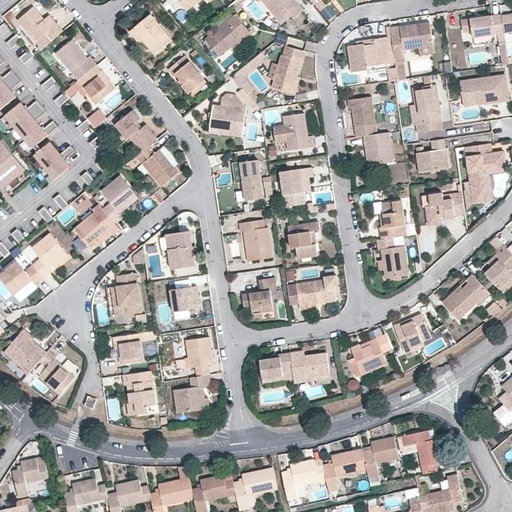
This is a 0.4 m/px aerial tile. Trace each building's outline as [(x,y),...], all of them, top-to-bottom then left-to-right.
[(179,0),(187,10),(199,0),(179,0)] [(261,0),(279,22),(300,4),(297,0),(261,0)] [(317,6),(320,9),(326,5),(323,1),(317,6)] [(300,4),(279,22),(281,24),(291,16),(294,19),(304,10),(300,4)] [(52,40),(63,31),(50,15),(45,20),(34,7),(19,19),(30,33),(33,31),(39,38),(46,32),(52,40)] [(511,13),(501,16),(505,40),(511,39),(511,35),(511,32),(511,31),(511,13)] [(135,27),(144,39),(155,54),(172,40),(151,14),(135,27)] [(501,16),(501,14),(462,19),(464,32),(472,30),(473,37),(497,34),(498,45),(506,44),(505,40),(501,16)] [(232,46),(242,37),(229,20),(205,38),(219,56),(232,46)] [(409,27),(408,25),(401,26),(402,35),(403,49),(433,45),(430,21),(415,24),(415,26),(409,27)] [(402,35),(401,26),(390,27),(392,37),(402,35)] [(139,43),(144,39),(135,27),(130,31),(139,43)] [(392,37),(390,27),(386,28),(387,37),(384,38),(388,63),(396,62),(395,60),(392,37)] [(33,31),(30,33),(36,40),(39,38),(33,31)] [(39,38),(36,40),(42,48),(52,40),(46,32),(39,38)] [(11,48),(22,39),(17,34),(7,43),(11,48)] [(403,49),(402,35),(392,37),(395,60),(404,58),(403,49)] [(245,40),(242,37),(232,46),(234,49),(245,40)] [(384,38),(374,39),(375,44),(365,45),(365,44),(356,45),(348,46),(351,71),(368,69),(368,65),(388,63),(384,38)] [(78,81),(97,65),(90,56),(88,58),(73,39),(56,53),(78,81)] [(508,63),(506,44),(498,45),(501,64),(508,63)] [(305,50),(286,45),(283,55),(281,55),(272,87),(292,92),(297,76),(305,50)] [(24,64),(35,55),(30,49),(19,58),(24,64)] [(184,82),(181,85),(191,97),(208,84),(185,55),(169,69),(173,75),(176,73),(181,79),(184,82)] [(443,72),(451,71),(451,60),(442,61),(443,72)] [(102,71),(97,65),(78,81),(77,82),(87,93),(95,105),(116,88),(109,80),(107,81),(100,73),(102,71)] [(7,84),(17,76),(12,70),(2,78),(7,84)] [(103,70),(102,71),(100,73),(107,81),(109,80),(110,79),(103,70)] [(483,96),(484,103),(485,105),(510,100),(506,73),(460,80),(463,100),(483,96)] [(424,84),(432,82),(431,74),(422,76),(424,84)] [(0,107),(2,109),(17,97),(12,90),(7,84),(2,78),(0,75),(0,107)] [(226,81),(224,83),(229,90),(239,83),(233,75),(226,81)] [(12,90),(21,82),(17,76),(7,84),(12,90)] [(47,91),(57,82),(52,76),(42,85),(47,91)] [(301,76),(297,76),(292,92),(296,94),(301,76)] [(87,93),(77,82),(74,84),(83,96),(87,93)] [(443,128),(442,121),(437,122),(434,107),(440,106),(436,84),(412,87),(415,105),(418,124),(416,125),(417,132),(443,128)] [(19,94),(27,100),(31,94),(23,88),(19,94)] [(253,110),(259,106),(254,100),(248,94),(243,88),(238,92),(253,110)] [(248,94),(254,100),(258,97),(253,90),(248,94)] [(70,97),(65,92),(54,101),(59,106),(70,97)] [(231,130),(230,135),(242,137),(247,107),(237,94),(227,93),(222,97),(221,105),(214,104),(210,126),(231,130)] [(352,107),(356,137),(364,136),(377,134),(371,96),(348,99),(350,108),(352,107)] [(464,106),(484,103),(483,96),(463,100),(464,106)] [(30,112),(21,101),(6,114),(37,152),(38,151),(39,150),(52,139),(47,133),(40,124),(35,118),(30,112)] [(35,118),(45,110),(40,104),(30,112),(35,118)] [(413,125),(416,125),(418,124),(415,105),(410,105),(413,125)] [(40,124),(49,116),(45,110),(35,118),(40,124)] [(149,145),(157,138),(146,124),(142,127),(139,129),(135,122),(137,120),(140,119),(132,110),(115,124),(127,139),(130,136),(141,151),(149,145)] [(305,112),(283,116),(288,150),(315,146),(313,135),(308,136),(305,112)] [(258,115),(250,114),(249,121),(257,122),(258,115)] [(81,133),(92,124),(87,119),(76,128),(81,133)] [(52,139),(62,131),(57,125),(47,133),(52,139)] [(209,132),(230,135),(231,130),(210,126),(209,132)] [(394,161),(389,132),(377,134),(364,136),(365,149),(369,148),(371,165),(394,161)] [(94,149),(105,140),(100,134),(89,143),(94,149)] [(26,168),(1,138),(0,139),(0,181),(4,186),(10,182),(16,176),(26,168)] [(446,138),(430,141),(432,151),(416,153),(419,172),(446,168),(443,149),(447,149),(446,138)] [(492,153),(491,143),(466,146),(474,203),(487,201),(482,169),(506,165),(504,151),(492,153)] [(64,157),(74,149),(69,144),(59,151),(64,157)] [(165,144),(159,149),(174,167),(180,162),(165,144)] [(59,151),(54,145),(43,155),(42,156),(39,158),(41,161),(47,168),(55,178),(71,166),(64,157),(59,151)] [(155,152),(149,145),(141,151),(137,155),(162,186),(178,172),(174,167),(159,149),(155,152)] [(269,155),(276,154),(275,145),(268,145),(269,155)] [(111,169),(102,158),(96,163),(105,174),(111,169)] [(240,162),(246,201),(264,198),(258,159),(240,162)] [(47,168),(41,161),(36,165),(42,172),(47,168)] [(507,171),(506,165),(482,169),(487,201),(493,197),(490,173),(507,171)] [(305,203),(303,192),(301,178),(309,177),(314,176),(312,167),(281,172),(286,206),(305,203)] [(95,182),(87,171),(81,176),(90,187),(95,182)] [(103,208),(115,223),(123,217),(120,213),(129,206),(126,201),(136,193),(120,175),(101,191),(110,202),(103,208)] [(14,187),(20,181),(16,176),(10,182),(14,187)] [(265,188),(272,186),(270,176),(263,178),(265,188)] [(301,178),(303,192),(312,191),(309,177),(301,178)] [(97,201),(88,190),(85,192),(89,198),(90,198),(95,203),(97,201)] [(372,192),(360,194),(362,201),(373,199),(372,192)] [(456,214),(465,213),(462,192),(443,195),(443,192),(429,195),(431,206),(426,207),(429,225),(443,222),(442,219),(442,216),(445,215),(446,218),(456,217),(456,214)] [(68,204),(59,193),(53,198),(62,209),(68,204)] [(126,201),(129,206),(139,197),(136,193),(126,201)] [(380,228),(381,239),(393,237),(407,235),(402,200),(381,203),(383,212),(386,227),(381,228),(380,228)] [(312,202),(307,203),(309,212),(335,208),(334,202),(313,205),(312,202)] [(112,234),(119,228),(115,223),(103,208),(99,203),(92,209),(95,211),(83,220),(74,228),(90,248),(110,231),(112,234)] [(53,217),(44,206),(38,211),(47,222),(53,217)] [(78,214),(83,220),(95,211),(92,209),(89,206),(78,214)] [(247,230),(252,261),(272,257),(268,227),(265,227),(264,219),(240,223),(241,231),(244,231),(247,230)] [(311,231),(315,231),(321,230),(319,221),(288,227),(292,248),(296,247),(298,259),(318,255),(316,243),(313,244),(311,231)] [(52,222),(47,225),(52,230),(56,227),(52,222)] [(26,239),(17,228),(11,233),(20,244),(26,239)] [(92,250),(112,234),(110,231),(90,248),(92,250)] [(196,266),(193,252),(193,246),(190,231),(166,234),(171,270),(196,266)] [(33,264),(44,277),(52,271),(50,269),(48,267),(54,262),(55,261),(66,252),(51,232),(32,247),(41,258),(33,264)] [(381,239),(377,240),(379,250),(382,249),(383,259),(384,269),(386,278),(409,274),(405,246),(394,247),(393,237),(381,239)] [(10,252),(1,241),(0,241),(0,251),(4,256),(10,252)] [(511,252),(503,243),(495,250),(497,253),(502,258),(492,266),(486,273),(500,288),(511,276),(511,252)] [(69,255),(66,252),(55,261),(58,265),(69,255)] [(502,258),(497,253),(487,262),(492,266),(502,258)] [(36,283),(44,277),(33,264),(25,270),(16,260),(0,272),(0,276),(14,294),(25,285),(27,284),(32,279),(34,282),(36,283)] [(286,280),(294,280),(294,269),(286,269),(286,280)] [(120,307),(114,308),(115,317),(143,313),(137,272),(118,275),(119,286),(120,286),(122,295),(119,296),(120,307)] [(489,291),(473,274),(443,301),(458,320),(476,303),(489,291)] [(338,286),(336,275),(325,276),(326,279),(328,288),(335,286),(338,286)] [(504,292),(511,285),(511,276),(500,288),(504,292)] [(253,314),(263,312),(274,310),(271,287),(277,286),(276,277),(259,280),(261,291),(243,294),(244,307),(252,306),(253,314)] [(309,304),(322,302),(337,300),(335,286),(328,288),(326,279),(297,284),(300,302),(301,309),(309,307),(309,304)] [(300,302),(297,284),(286,285),(289,304),(300,302)] [(25,285),(14,294),(17,298),(28,289),(25,285)] [(173,312),(195,309),(193,294),(199,293),(198,285),(170,290),(173,312)] [(111,287),(114,308),(120,307),(119,296),(122,295),(120,286),(119,286),(111,287)] [(479,306),(492,294),(489,291),(476,303),(479,306)] [(508,304),(499,295),(495,298),(504,307),(508,304)] [(502,309),(497,303),(489,309),(493,315),(502,309)] [(422,314),(413,318),(414,320),(402,325),(401,323),(394,325),(405,350),(424,342),(432,338),(422,314)] [(372,339),(386,333),(383,326),(369,331),(372,339)] [(46,353),(47,351),(32,338),(33,336),(24,329),(21,332),(46,353)] [(32,370),(39,361),(46,353),(21,332),(4,352),(23,368),(29,373),(32,370)] [(140,333),(117,336),(119,349),(121,364),(144,360),(140,333)] [(392,349),(386,333),(372,339),(369,340),(371,344),(362,348),(360,344),(351,348),(355,356),(362,374),(387,363),(383,353),(392,349)] [(209,374),(210,374),(208,364),(214,363),(210,337),(186,340),(189,357),(190,367),(196,366),(197,376),(209,374)] [(425,345),(424,342),(405,350),(406,354),(425,345)] [(57,356),(49,350),(47,351),(46,353),(39,361),(47,368),(39,377),(60,394),(76,376),(55,359),(57,356)] [(298,351),(291,352),(293,369),(294,378),(295,379),(315,376),(330,374),(327,352),(305,355),(299,356),(298,351)] [(293,369),(291,352),(280,353),(281,356),(267,358),(260,359),(263,378),(275,376),(284,375),(283,371),(293,369)] [(356,376),(362,374),(355,356),(349,359),(356,376)] [(39,377),(47,368),(39,361),(32,370),(39,377)] [(118,361),(100,366),(103,376),(121,371),(118,361)] [(276,381),(294,378),(293,369),(283,371),(284,375),(275,376),(276,381)] [(151,370),(123,375),(125,384),(127,384),(134,383),(136,391),(129,392),(130,402),(135,402),(137,414),(148,412),(147,405),(156,404),(151,370)] [(197,376),(190,377),(191,387),(174,389),(177,413),(202,409),(206,404),(206,398),(204,385),(211,384),(209,374),(197,376)] [(511,377),(503,386),(507,391),(499,398),(511,412),(511,377)] [(347,381),(351,391),(360,387),(356,378),(347,381)] [(134,383),(127,384),(129,392),(136,391),(134,383)] [(97,399),(88,396),(84,405),(94,409),(97,399)] [(206,404),(202,409),(210,408),(209,397),(206,398),(206,404)] [(129,416),(137,414),(135,402),(130,402),(126,403),(129,416)] [(423,474),(438,471),(436,463),(444,461),(439,438),(431,440),(429,430),(402,436),(404,446),(417,443),(418,449),(423,474)] [(372,446),(363,448),(367,470),(371,485),(381,483),(377,463),(399,459),(394,436),(371,441),(372,446)] [(404,446),(402,436),(398,437),(401,452),(418,449),(417,443),(404,446)] [(334,463),(323,465),(327,482),(329,491),(339,489),(337,477),(367,470),(363,448),(332,455),(334,463)] [(44,456),(37,458),(38,465),(46,463),(44,456)] [(26,483),(49,478),(46,463),(38,465),(37,458),(21,461),(22,468),(13,470),(19,497),(29,495),(26,483)] [(293,470),(282,472),(289,500),(299,498),(296,486),(319,481),(319,484),(327,482),(323,465),(315,466),(314,460),(291,464),(293,470)] [(189,477),(187,466),(179,466),(181,479),(189,477)] [(278,489),(274,467),(243,474),(244,479),(234,482),(236,494),(240,510),(250,508),(248,496),(278,489)] [(230,468),(223,469),(224,474),(225,481),(233,480),(230,468)] [(236,494),(234,482),(233,480),(225,481),(224,474),(202,479),(203,487),(192,489),(194,499),(197,511),(208,511),(206,501),(236,494)] [(419,496),(423,511),(447,511),(454,511),(453,503),(463,500),(457,475),(447,477),(450,489),(419,496)] [(194,499),(192,489),(189,477),(181,479),(159,484),(161,491),(150,493),(152,500),(154,511),(165,511),(164,505),(194,499)] [(75,490),(65,492),(68,511),(79,511),(78,506),(109,499),(108,494),(105,484),(98,485),(96,478),(73,483),(75,490)] [(150,493),(148,485),(141,486),(140,479),(117,484),(118,492),(108,494),(109,499),(111,511),(122,511),(121,507),(152,500),(150,493)] [(406,498),(420,493),(417,486),(404,490),(406,498)] [(423,511),(419,496),(409,498),(412,511),(405,511),(423,511)]
